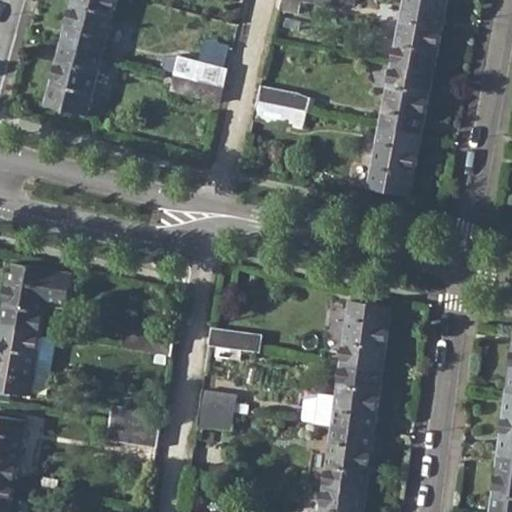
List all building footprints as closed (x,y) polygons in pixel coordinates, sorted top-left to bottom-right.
[(73,0),(63,43),(103,53),(116,0),(73,0)] [(405,0),(404,4),(447,11),(449,0),(405,0)] [(393,65),(436,74),(447,11),(404,4),(393,65)] [(46,103),(87,114),(103,53),(63,43),(46,103)] [(177,73),(226,86),(230,68),(181,56),(177,73)] [(381,125),(424,133),(436,74),(393,65),(381,125)] [(173,89),(222,102),(226,86),(177,73),(173,89)] [(258,102),(294,109),(296,93),(261,86),(258,102)] [(254,118),(303,128),(307,111),(294,109),(258,102),(254,118)] [(369,187),(412,196),(424,133),(381,125),(369,187)] [(0,318),(0,327),(40,334),(45,307),(65,310),(72,280),(50,276),(51,273),(10,266),(0,318)] [(340,363),(382,369),(391,307),(349,301),(340,363)] [(0,390),(28,396),(29,393),(39,338),(40,334),(0,327),(0,390)] [(125,350),(171,358),(174,335),(130,328),(125,350)] [(210,346),(259,352),(261,336),(212,329),(210,346)] [(55,341),(39,338),(29,393),(45,397),(55,341)] [(332,425),(374,430),(382,369),(340,363),(336,396),(321,393),(317,423),(332,425)] [(499,453),(511,455),(511,392),(506,392),(499,453)] [(200,408),(234,413),(237,397),(203,393),(200,408)] [(114,422),(160,430),(163,411),(117,404),(114,422)] [(198,426),(231,431),(234,413),(200,408),(198,426)] [(0,482),(13,484),(25,420),(0,415),(0,482)] [(110,439),(157,447),(160,430),(114,422),(110,439)] [(323,488),(365,493),(374,430),(332,425),(323,488)] [(490,511),(511,511),(511,455),(499,453),(490,511)] [(0,511),(8,511),(13,484),(0,482),(0,511)] [(319,511),(362,511),(365,493),(323,488),(319,511)]
